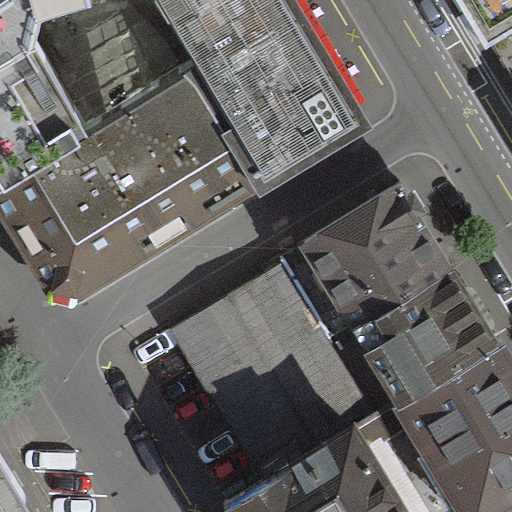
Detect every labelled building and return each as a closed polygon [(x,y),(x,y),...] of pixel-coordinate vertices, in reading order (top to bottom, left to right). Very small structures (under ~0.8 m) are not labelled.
[(0,0),(0,49),(19,38),(17,11),(36,0),(135,0),(148,20),(177,66),(253,188),(362,120),(286,0),(0,0)] [(511,0),(446,0),(472,43),(492,34),(511,22),(511,0)] [(511,22),(492,34),(505,57),(511,55),(511,22)] [(19,38),(0,49),(0,175),(76,129),(19,38)] [(199,222),(253,188),(177,66),(123,99),(76,129),(0,175),(0,219),(57,310),(199,222)] [(403,193),(293,259),(350,353),(460,287),(403,193)] [(173,330),(266,484),(347,436),(386,413),(350,353),(293,259),(233,295),(173,330)] [(460,287),(350,353),(386,413),(399,434),(509,368),(460,287)] [(511,373),(509,368),(399,434),(449,511),(501,511),(511,506),(511,373)] [(266,484),(225,511),(402,511),(347,436),(266,484)] [(27,511),(0,468),(0,511),(27,511)]
